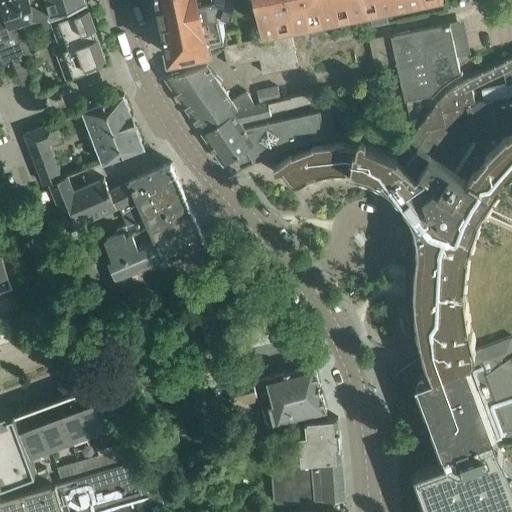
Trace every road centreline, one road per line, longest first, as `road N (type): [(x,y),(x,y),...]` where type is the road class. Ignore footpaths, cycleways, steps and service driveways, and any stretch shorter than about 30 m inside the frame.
road 1 (residential): [(375,511),(363,413),(338,338),(288,265),(184,145),(140,69)]
road 2 (residential): [(140,69),(11,114)]
